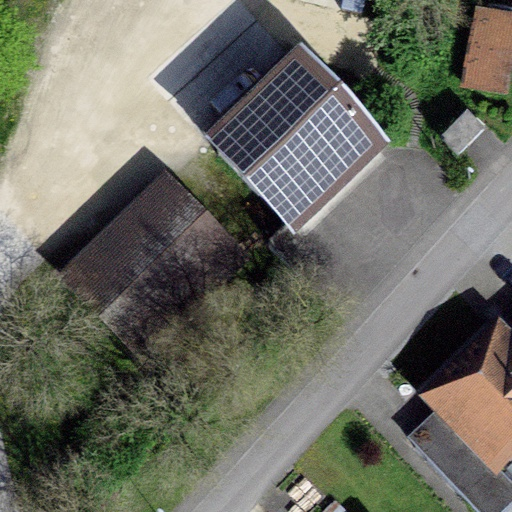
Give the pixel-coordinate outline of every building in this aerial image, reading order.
[(466,87),(506,95),(511,64),(511,19),(481,13),(466,87)] [(215,153),(283,223),(371,138),(303,68),(215,153)] [(442,141),(459,157),(484,130),(468,114),(442,141)] [(79,287),(136,345),(230,254),(174,196),(79,287)] [(511,348),(496,333),(428,399),(446,418),(415,448),(475,511),(505,511),(511,506),(511,486),(494,468),(511,449),(511,348)]
